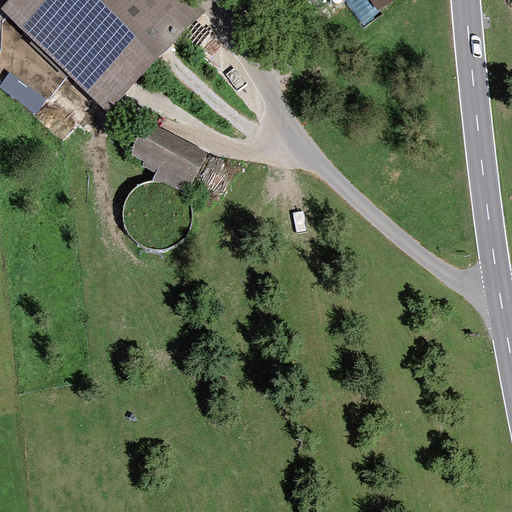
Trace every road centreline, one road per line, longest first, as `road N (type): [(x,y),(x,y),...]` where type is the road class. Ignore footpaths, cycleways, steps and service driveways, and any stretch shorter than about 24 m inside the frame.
road 1 (track): [(194,0),(318,168),(454,279),(497,293)]
road 2 (primary): [(467,0),(511,366)]
